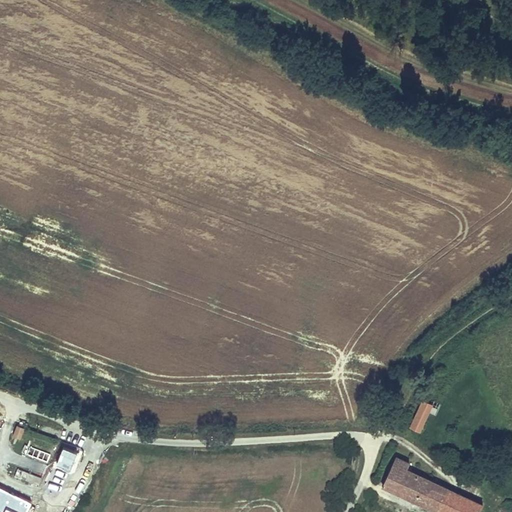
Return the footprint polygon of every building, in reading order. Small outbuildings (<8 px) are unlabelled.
[(423,398),(408,423),(421,431),(435,405),(423,398)] [(26,427),(17,423),(13,434),(21,437),(26,427)] [(395,452),(380,483),(431,508),(442,485),(405,468),(409,459),(395,452)] [(29,482),(39,485),(41,478),(32,475),(29,482)] [(442,485),(431,508),(439,511),(474,511),(479,503),(442,485)]
